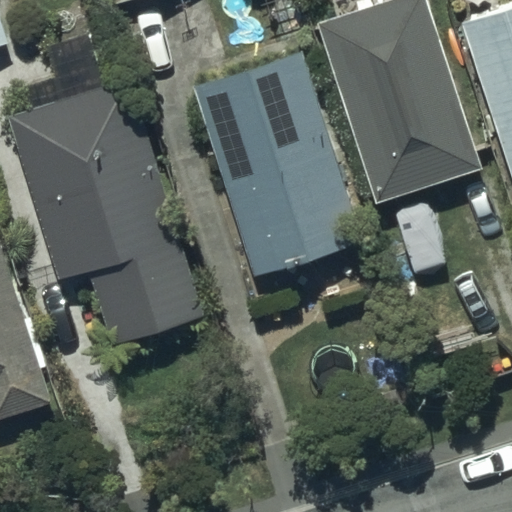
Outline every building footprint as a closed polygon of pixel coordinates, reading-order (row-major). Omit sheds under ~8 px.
[(426,0),(371,0),(314,19),(373,201),(481,166),(426,0)] [(511,3),(457,23),(511,198),(511,3)] [(24,105),(0,112),(0,121),(48,276),(79,266),(102,343),(195,314),(120,76),(100,83),(85,34),(40,48),(51,85),(21,95),(24,105)] [(297,47),(185,82),(245,275),(358,240),(297,47)] [(0,412),(44,399),(33,366),(42,363),(26,314),(15,318),(0,270),(0,412)]
